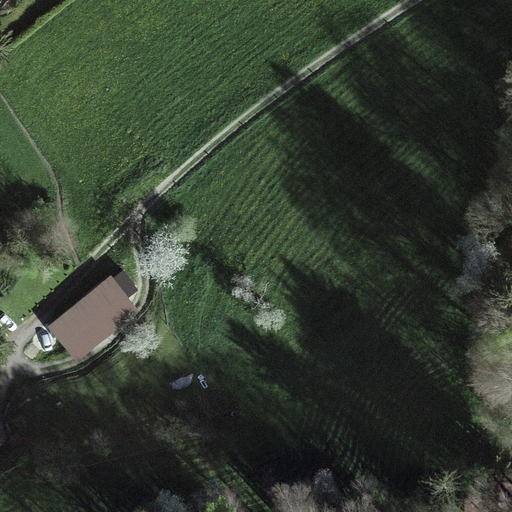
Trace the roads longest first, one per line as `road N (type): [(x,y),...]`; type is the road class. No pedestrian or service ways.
road 1 (track): [(102,250),(266,101),(413,0)]
road 2 (track): [(9,359),(34,370),(68,363),(117,333),(143,284),(135,217)]
road 3 (track): [(0,407),(14,349),(102,250)]
